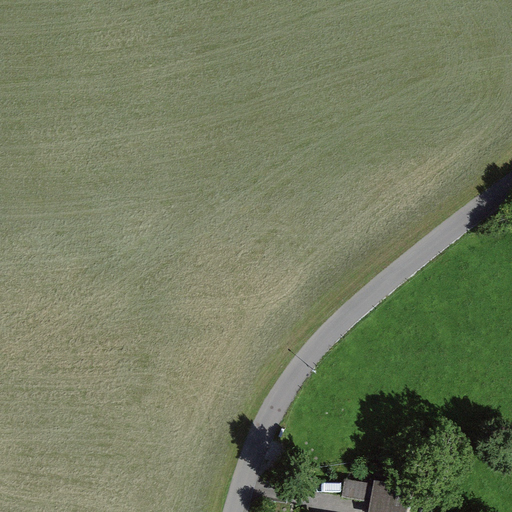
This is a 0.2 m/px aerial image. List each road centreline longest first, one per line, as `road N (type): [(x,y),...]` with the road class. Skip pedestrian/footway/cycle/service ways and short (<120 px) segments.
road 1 (unclassified): [(291,378),(511,190)]
road 2 (residential): [(238,511),(291,378)]
